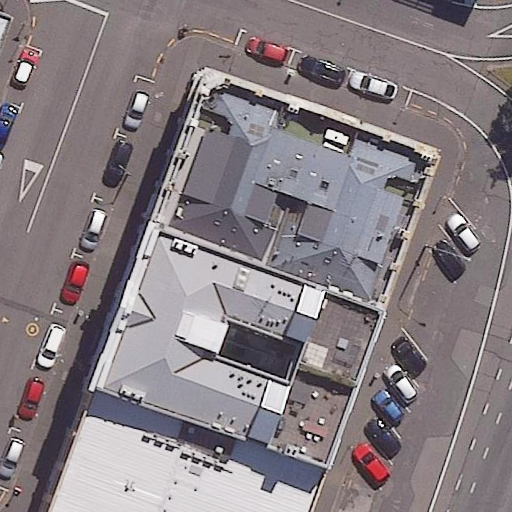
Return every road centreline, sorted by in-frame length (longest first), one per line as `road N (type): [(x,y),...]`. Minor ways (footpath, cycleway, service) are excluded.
road 1 (residential): [(113,0),(0,313)]
road 2 (residential): [(435,50),(290,0)]
